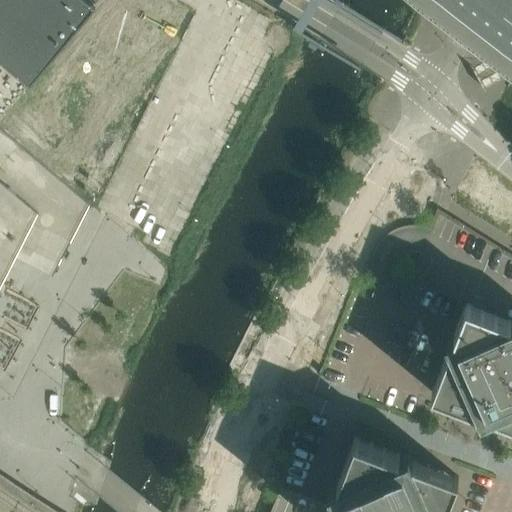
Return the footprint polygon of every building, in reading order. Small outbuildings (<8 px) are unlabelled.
[(0,0),(0,287),(12,263),(13,263),(15,258),(52,277),(53,278),(90,203),(0,127),(0,117),(31,81),(96,4),(91,0),(0,0)] [(31,81),(0,117),(0,127),(90,203),(174,20),(151,0),(99,0),(96,4),(31,81)] [(454,334),(445,338),(449,347),(432,392),(476,409),(477,409),(481,418),(490,414),(511,423),(511,319),(466,302),(465,304),(454,333),(454,334)] [(325,511),(444,511),(459,477),(414,459),(413,459),(409,450),(400,454),(355,437),(337,482),(338,482),(329,486),(333,495),(332,495),(325,511)] [(273,508),(283,511),(287,511),(294,493),(281,488),(273,508)]
